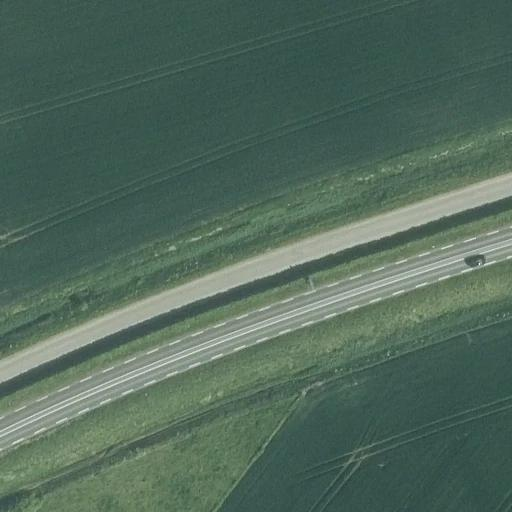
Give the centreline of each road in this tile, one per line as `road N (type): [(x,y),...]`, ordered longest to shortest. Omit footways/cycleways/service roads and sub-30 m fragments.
road 1 (primary): [(0,435),(233,335),(511,243)]
road 2 (unclassified): [(0,374),(295,256),(511,187)]
